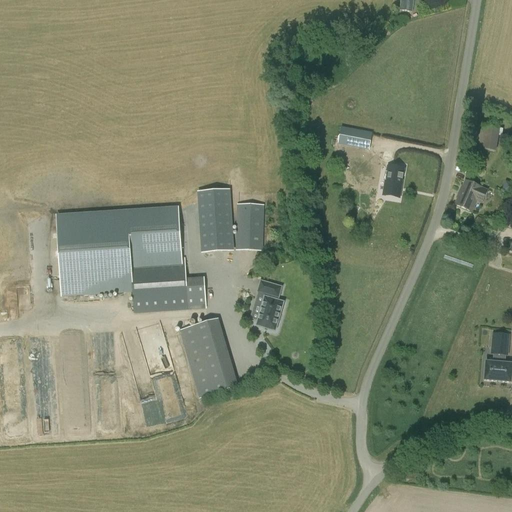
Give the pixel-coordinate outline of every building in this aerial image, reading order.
[(412,13),(414,0),(400,0),(398,11),(412,13)] [(500,129),(475,125),(471,148),(496,153),(500,129)] [(341,129),(338,143),(369,149),(372,134),(341,129)] [(364,158),(363,184),(382,184),(383,159),(364,158)] [(386,171),(384,180),(387,180),(385,190),(401,193),(404,169),(389,167),(388,172),(386,171)] [(482,205),(487,191),(465,182),(455,205),(472,213),(476,202),(482,205)] [(228,191),(199,193),(203,253),(232,251),(229,194),(228,191)] [(238,205),(237,250),(262,251),(263,206),(238,205)] [(133,294),(134,314),(188,310),(206,309),(204,278),(186,279),(185,265),(184,265),(180,208),(56,216),(61,299),(133,294)] [(500,227),(477,218),(472,231),(494,240),(500,227)] [(264,298),(257,322),(256,327),(275,332),(284,303),(278,301),(274,300),(278,287),(268,284),(265,296),(264,298)] [(193,378),(199,399),(239,388),(219,320),(180,331),(193,378)] [(510,379),(506,379),(507,361),(490,359),(489,370),(495,371),(495,378),(487,377),(486,392),(509,394),(510,379)]
